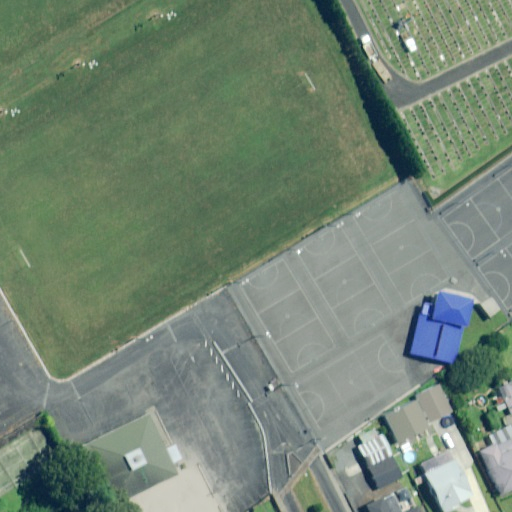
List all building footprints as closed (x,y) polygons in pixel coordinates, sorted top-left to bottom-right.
[(464,299),(435,292),(428,319),(416,316),(406,358),(447,368),(464,299)] [(511,351),(500,357),(511,381),(511,351)] [(511,413),(511,388),(509,382),(497,388),(509,415),(511,413)] [(437,386),(436,385),(413,397),(427,424),(450,412),(444,400),(447,398),(440,385),(437,386)] [(427,427),(413,400),(382,416),(396,443),(427,427)] [(179,474),(151,411),(81,442),(110,506),(179,474)] [(511,488),(511,431),(509,426),(487,436),(491,446),(477,452),(498,495),(511,488)] [(400,478),(380,436),(356,447),(376,490),(400,478)] [(458,475),(447,451),(417,464),(438,511),(445,511),(455,508),(453,504),(470,496),(460,474),(458,475)] [(403,511),(385,511),(380,500),(364,507),(365,511),(417,511),(415,507),(403,511)]
